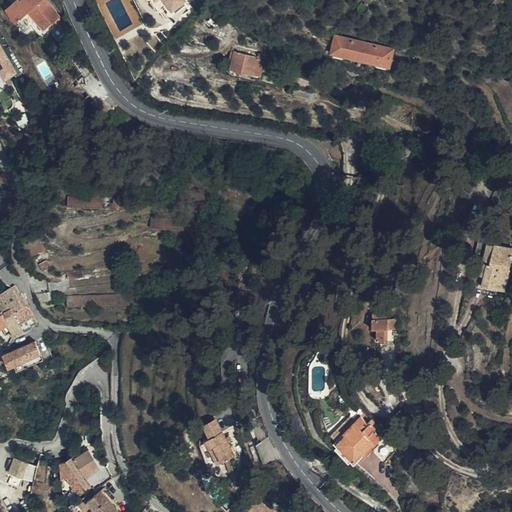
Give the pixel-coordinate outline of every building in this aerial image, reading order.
[(61,19),(45,0),(16,0),(7,8),(17,21),(29,11),(46,31),(61,19)] [(166,0),(173,8),(184,0),(166,0)] [(368,7),(366,4),(364,4),(361,4),(359,7),(359,11),(361,13),(366,13),(368,10),(368,7)] [(393,49),(335,36),(331,52),(389,66),(393,49)] [(0,45),(0,70),(5,80),(17,73),(0,45)] [(257,56),(235,51),(231,68),(231,72),(233,73),(236,74),(239,73),(240,71),(260,75),(265,54),(258,53),(257,56)] [(311,92),(294,87),(293,93),(310,98),(311,92)] [(69,193),(69,205),(105,205),(105,194),(69,193)] [(30,254),(46,248),(39,230),(23,236),(30,254)] [(489,265),(495,244),(488,243),(483,264),(488,265),(489,265)] [(511,260),(511,248),(495,244),(489,265),(488,265),(484,281),(483,287),(504,291),(511,260)] [(49,260),(47,259),(39,262),(43,269),(51,265),(49,260)] [(484,281),(488,265),(483,264),(479,280),(484,281)] [(84,276),(82,268),(67,271),(69,279),(84,276)] [(21,293),(15,283),(1,292),(0,293),(10,307),(11,306),(14,311),(20,307),(28,303),(23,293),(21,293)] [(10,307),(0,293),(0,327),(9,323),(18,318),(14,311),(11,306),(10,307)] [(135,293),(68,294),(69,305),(135,304),(135,293)] [(28,303),(20,307),(31,328),(31,327),(31,326),(32,326),(32,325),(32,323),(37,320),(28,303)] [(20,307),(14,311),(18,318),(21,325),(24,331),(31,328),(20,307)] [(388,339),(388,317),(373,317),(373,327),(378,327),(378,339),(388,339)] [(9,323),(12,330),(21,325),(18,318),(9,323)] [(15,336),(24,331),(21,325),(12,330),(15,336)] [(44,336),(35,339),(41,353),(44,359),(52,355),(44,336)] [(41,353),(35,339),(3,353),(9,366),(14,364),(41,353)] [(41,353),(14,364),(17,371),(44,359),(41,353)] [(407,422),(401,409),(389,419),(398,429),(407,422)] [(374,431),(367,423),(361,415),(343,431),(345,434),(336,441),(353,460),(361,452),(363,453),(380,437),(374,431)] [(372,418),(367,423),(374,431),(379,425),(372,418)] [(205,439),(207,445),(212,444),(220,461),(223,460),(228,458),(233,456),(227,443),(225,438),(222,432),(205,439)] [(396,455),(383,440),(374,448),(387,463),(396,455)] [(212,444),(207,445),(216,464),(220,461),(212,444)] [(76,489),(86,491),(84,488),(91,484),(89,480),(98,473),(84,452),(67,462),(70,479),(75,489),(76,489)] [(32,481),(38,465),(15,456),(9,472),(32,481)] [(67,462),(59,461),(63,490),(74,490),(75,489),(70,479),(67,462)] [(92,511),(114,511),(113,511),(117,508),(102,489),(87,500),(94,510),(92,511)] [(278,511),(259,494),(248,506),(254,511),(278,511)]
